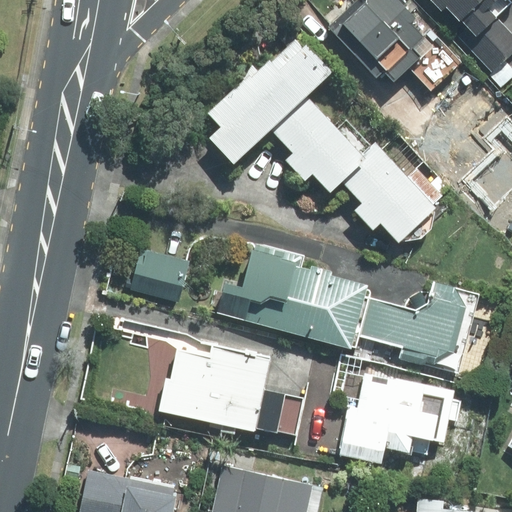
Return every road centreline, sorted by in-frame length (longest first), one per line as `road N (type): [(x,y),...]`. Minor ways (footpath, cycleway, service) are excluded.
road 1 (secondary): [(0,448),(70,95)]
road 2 (secondary): [(161,0),(70,95)]
